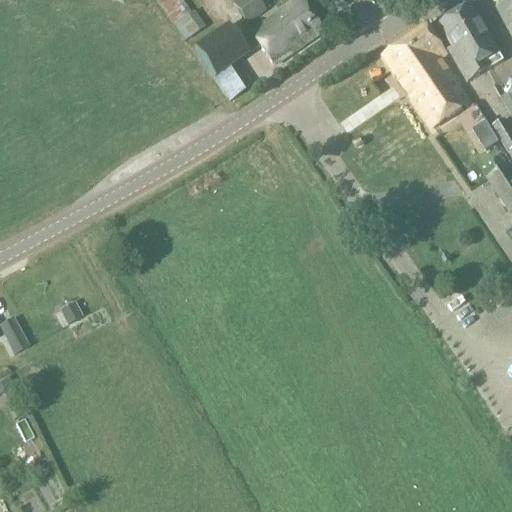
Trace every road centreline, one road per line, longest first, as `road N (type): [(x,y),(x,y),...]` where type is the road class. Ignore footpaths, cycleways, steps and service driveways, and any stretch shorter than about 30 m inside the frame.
road 1 (tertiary): [(0,259),(193,153),(378,34)]
road 2 (unknown): [(289,91),(511,418)]
